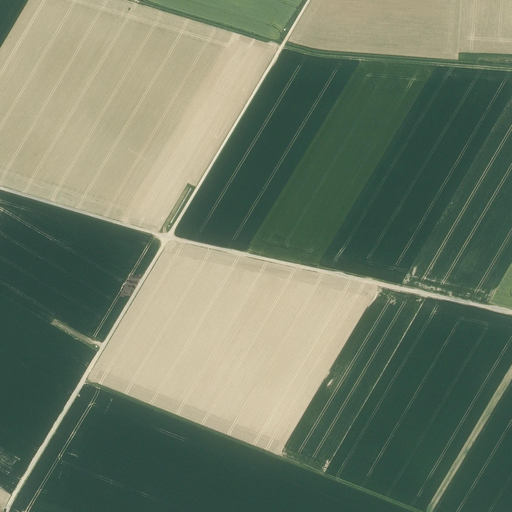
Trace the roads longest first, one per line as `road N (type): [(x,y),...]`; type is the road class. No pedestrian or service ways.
road 1 (track): [(511,68),(316,54),(131,0)]
road 2 (track): [(83,380),(419,511)]
road 3 (track): [(511,312),(167,237)]
road 4 (track): [(309,0),(167,237)]
road 5 (track): [(167,237),(0,187)]
road 6 (track): [(167,237),(83,380)]
road 7 (track): [(83,380),(5,511)]
